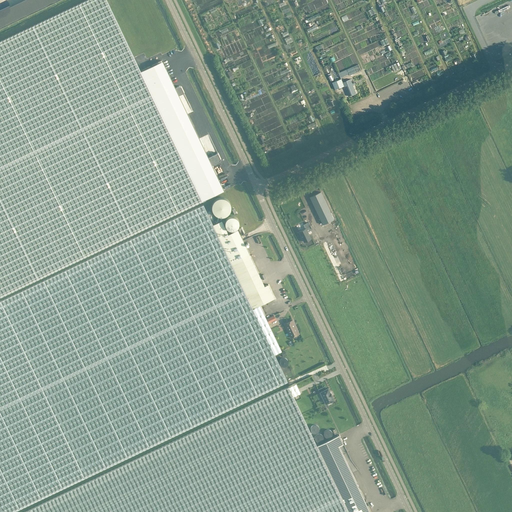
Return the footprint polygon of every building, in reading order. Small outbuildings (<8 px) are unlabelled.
[(0,39),(0,295),(202,199),(141,69),(128,43),(107,0),(83,0),(26,27),(0,39)] [(309,21),(306,23),(308,27),(306,28),(308,33),(317,28),(314,24),(311,25),(309,21)] [(161,60),(141,69),(202,199),(224,189),(212,163),(220,160),(221,157),(218,151),(208,156),(179,94),(184,91),(181,85),(179,84),(175,86),(173,82),(162,59),(161,60)] [(393,70),(400,67),(397,61),(390,64),(393,70)] [(357,63),(338,72),(340,78),(360,69),(357,63)] [(350,80),(343,83),(341,79),(332,83),(335,90),(344,86),(348,96),(356,93),(353,86),(355,85),(354,82),(352,83),(350,80)] [(311,184),(314,189),(319,186),(314,176),(311,177),(314,182),(311,184)] [(321,190),(310,195),(323,223),(334,217),(321,190)] [(214,211),(216,213),(218,214),(221,215),(224,214),(227,213),(229,211),(230,208),(231,205),(230,202),(229,199),(227,197),(224,195),(220,195),(217,196),(215,198),(213,200),(212,203),(211,206),(212,208),(214,211)] [(203,203),(0,299),(0,511),(6,511),(84,476),(287,379),(274,352),(281,349),(260,303),(274,296),(268,282),(264,284),(237,228),(228,232),(222,219),(213,223),(203,203)] [(226,226),(228,227),(231,228),(234,228),(237,226),(238,224),(239,221),(238,218),(236,216),(234,215),(231,214),(229,215),(227,216),(225,218),(225,221),(225,223),(226,226)] [(311,237),(307,230),(312,228),(308,221),(304,223),(305,227),(299,230),(304,240),(311,237)] [(299,332),(293,318),(284,322),(291,336),(299,332)] [(296,381),(28,508),(20,511),(371,511),(367,503),(368,503),(368,502),(366,502),(365,499),(366,498),(365,498),(339,444),(344,442),(339,433),(317,443),(293,394),(300,391),(296,381)] [(328,387),(325,388),(324,385),(318,388),(320,391),(320,390),(326,401),(328,400),(328,401),(331,400),(331,399),(333,398),(331,394),(330,391),(328,387)]
